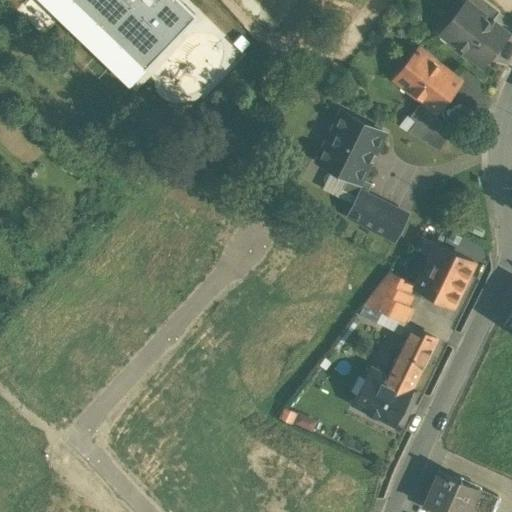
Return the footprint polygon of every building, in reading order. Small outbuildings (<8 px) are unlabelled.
[(70,0),(145,70),(170,44),(167,42),(194,13),(180,0),(70,0)] [(499,11),(485,0),(462,0),(462,1),(465,3),(466,2),(490,22),(499,11)] [(490,22),(466,2),(465,3),(452,19),(457,23),(458,31),(451,40),(483,64),(506,34),(490,22)] [(451,74),(418,48),(405,66),(412,72),(403,84),(436,110),(452,89),(446,84),(446,80),(451,74)] [(453,131),(419,104),(409,116),(415,121),(408,131),(439,150),(453,131)] [(366,125),(358,121),(359,120),(342,111),(333,128),(337,130),(330,145),(326,143),(317,160),(334,169),(335,167),(343,171),(342,173),(348,176),(342,189),(356,196),(346,215),(364,223),(377,198),(367,192),(371,183),(361,177),(367,164),(364,162),(371,147),(375,149),(383,132),(366,123),(366,125)] [(176,202),(206,229),(223,211),(193,184),(176,202)] [(409,214),(377,198),(364,223),(395,239),(409,214)] [(159,221),(189,248),(206,229),(176,202),(159,221)] [(142,240),(172,267),(189,248),(159,221),(142,240)] [(126,258),(156,285),(172,267),(142,240),(126,258)] [(435,243),(415,285),(453,303),(473,261),(435,243)] [(335,291),(305,264),(288,282),(318,309),(335,291)] [(410,282),(387,271),(374,288),(405,304),(410,295),(405,292),(410,282)] [(318,309),(288,282),(272,301),(301,328),(318,309)] [(405,304),(374,288),(363,302),(403,323),(411,307),(405,304)] [(98,309),(128,336),(145,318),(115,291),(98,309)] [(81,327),(111,354),(128,336),(98,309),(81,327)] [(256,343),(226,316),(210,334),(239,361),(256,343)] [(64,346),(94,373),(111,354),(81,327),(64,346)] [(388,374),(388,375),(411,387),(436,339),(412,327),(388,374)] [(239,361),(210,334),(193,353),(223,380),(239,361)] [(48,365),(77,392),(94,373),(64,346),(48,365)] [(31,383),(61,411),(77,392),(48,365),(31,383)] [(388,374),(370,365),(351,403),(394,425),(412,388),(411,387),(388,375),(388,374)] [(0,440),(18,421),(0,404),(0,440)] [(120,452),(149,468),(160,447),(131,432),(120,452)] [(490,511),(497,496),(439,470),(424,504),(441,511),(490,511)]
